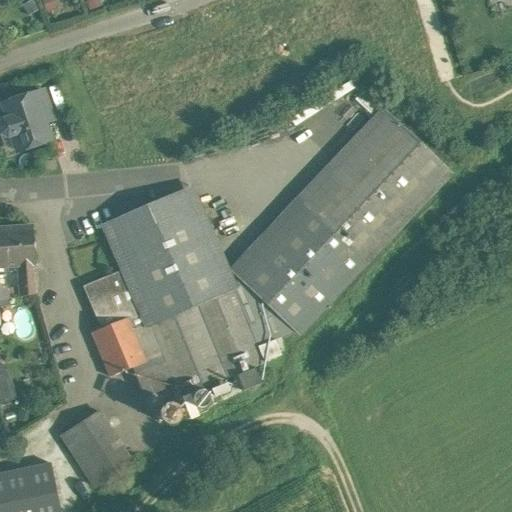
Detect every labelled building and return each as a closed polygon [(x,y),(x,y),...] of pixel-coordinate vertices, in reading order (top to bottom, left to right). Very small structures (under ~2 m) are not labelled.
[(43,91),(36,94),(45,123),(53,121),(43,91)] [(45,123),(36,94),(3,105),(7,119),(2,121),(0,125),(0,129),(2,134),(8,137),(13,136),(18,152),(51,141),(45,123)] [(231,266),(241,276),(307,206),(390,118),(380,109),(231,266)] [(390,118),(307,206),(365,261),(447,174),(390,118)] [(190,192),(167,202),(177,226),(201,216),(190,192)] [(167,202),(108,227),(118,251),(155,236),(177,226),(167,202)] [(365,261),(307,206),(241,276),(297,329),(299,331),(365,261)] [(231,286),(201,216),(177,226),(155,236),(165,259),(128,276),(132,284),(118,290),(129,317),(105,327),(92,333),(110,377),(133,368),(145,398),(175,385),(180,398),(207,387),(226,379),(237,374),(254,367),(264,363),(256,345),(234,289),(233,289),(231,286)] [(33,227),(0,228),(0,268),(18,267),(20,297),(37,294),(35,266),(33,227)] [(155,236),(118,251),(126,270),(128,276),(165,259),(155,236)] [(126,270),(87,286),(105,327),(129,317),(118,290),(132,284),(128,276),(126,270)] [(297,329),(241,276),(231,286),(233,289),(234,289),(256,345),(275,338),(297,329)] [(5,277),(0,277),(0,300),(9,299),(5,277)] [(256,345),(264,363),(282,356),(275,338),(256,345)] [(3,365),(0,365),(0,400),(12,397),(3,365)] [(254,367),(237,374),(243,390),(260,383),(254,367)] [(226,379),(207,387),(210,395),(212,399),(232,392),(226,379)] [(210,402),(211,399),(210,395),(208,392),(205,391),(202,390),(198,391),(196,393),(194,396),(193,399),(194,402),(196,405),(199,407),(202,408),(206,407),(209,405),(210,402)] [(98,411),(61,435),(70,448),(107,424),(98,411)] [(107,424),(70,448),(95,487),(132,463),(107,424)] [(0,470),(0,511),(59,511),(51,462),(0,470)]
